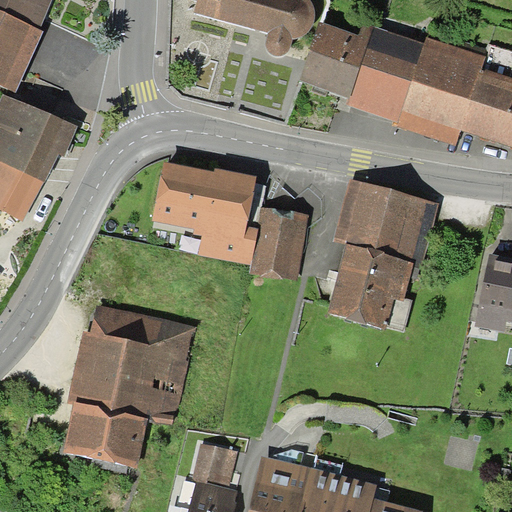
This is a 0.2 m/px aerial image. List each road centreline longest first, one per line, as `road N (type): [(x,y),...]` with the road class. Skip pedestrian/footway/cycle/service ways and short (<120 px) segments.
road 1 (secondary): [(152,136),(193,134),(511,190)]
road 2 (secondary): [(152,136),(107,169),(43,299),(0,355)]
road 3 (tertiary): [(139,0),(139,95),(152,136)]
